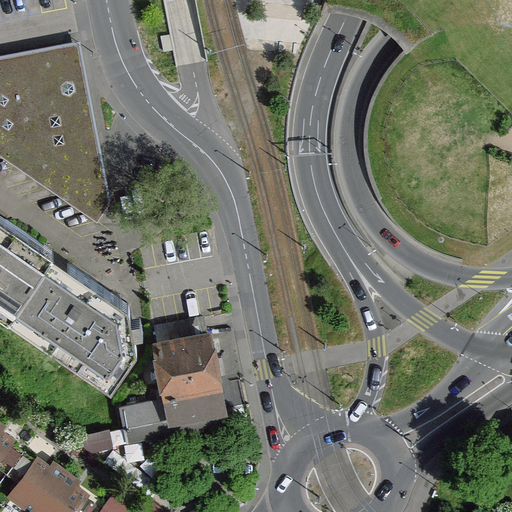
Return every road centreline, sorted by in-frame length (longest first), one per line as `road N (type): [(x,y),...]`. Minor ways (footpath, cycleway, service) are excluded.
road 1 (tertiary): [(108,0),(137,90),(200,138),(229,178),(277,405),(301,447)]
road 2 (primary): [(511,277),(452,273),(400,248),(364,205),(348,154),(357,89),(386,45),(429,13),(495,0)]
road 3 (primary): [(356,0),(325,66),(310,135),(316,187),(351,259)]
road 4 (primary): [(351,259),(378,348),(357,427)]
road 5 (primary): [(351,259),(424,318),(490,351)]
road 6 (primary): [(490,351),(451,394),(378,437)]
road 7 (primary): [(398,478),(511,392)]
